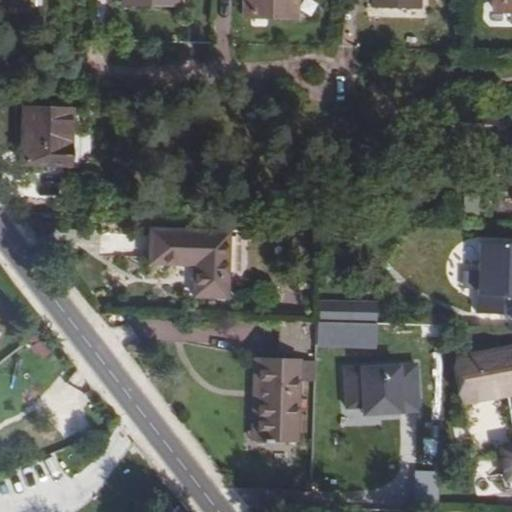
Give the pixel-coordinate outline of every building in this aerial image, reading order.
[(0,0),(0,7),(28,9),(28,0),(0,0)] [(298,17),(298,0),(248,0),(248,15),(298,17)] [(511,0),(495,0),(495,11),(511,10),(511,0)] [(18,164),(65,166),(68,108),(20,106),(18,164)] [(204,295),(206,231),(128,227),(126,261),(173,263),(172,295),(204,295)] [(487,276),(511,277),(511,245),(488,245),(487,276)] [(511,277),(487,276),(486,314),(511,314),(511,277)] [(321,318),(322,342),(340,341),(339,318),(321,318)] [(378,337),(379,323),(351,322),(350,336),(378,337)] [(511,348),(456,357),(462,403),(501,397),(509,448),(497,451),(504,493),(511,491),(511,348)] [(244,438),(250,438),(253,357),(247,357),(244,438)] [(294,359),(253,357),(250,438),(291,440),(294,359)] [(346,415),(420,414),(419,362),(345,364),(346,415)] [(65,474),(85,463),(74,443),(54,454),(65,474)]
